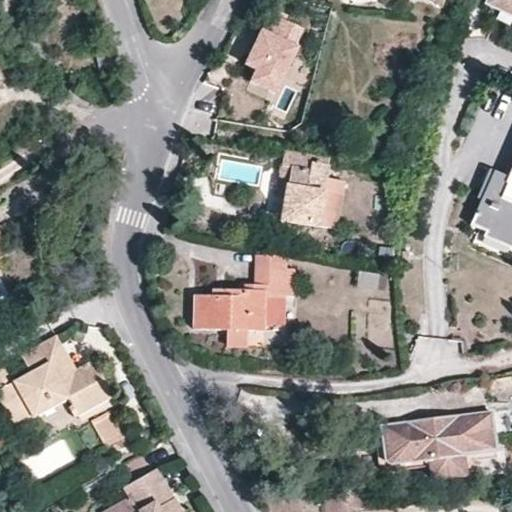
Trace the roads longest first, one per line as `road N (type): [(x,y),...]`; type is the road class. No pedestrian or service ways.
road 1 (residential): [(159,370),(354,387),(511,362)]
road 2 (residential): [(159,370),(122,252),(155,96)]
road 3 (residential): [(237,511),(159,370)]
